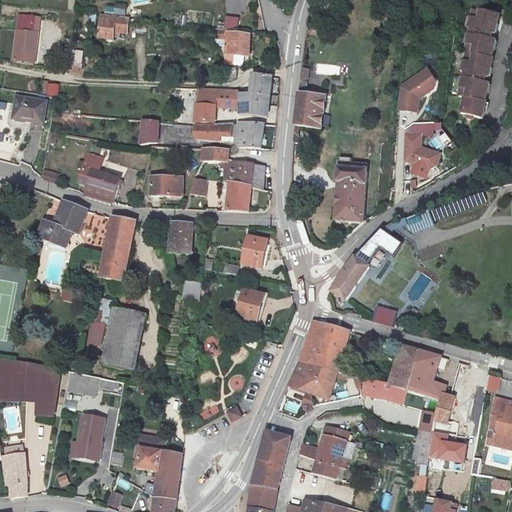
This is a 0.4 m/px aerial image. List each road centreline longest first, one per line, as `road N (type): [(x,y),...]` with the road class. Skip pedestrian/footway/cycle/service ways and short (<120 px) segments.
road 1 (unclassified): [(286,219),(126,212),(0,169)]
road 2 (residential): [(305,279),(338,261),(382,219),(511,138)]
road 3 (residential): [(306,312),(511,368)]
road 4 (tertiary): [(297,35),(282,173),(286,219)]
road 5 (unknown): [(136,213),(147,243),(151,357)]
road 6 (residential): [(281,511),(301,425),(265,414)]
